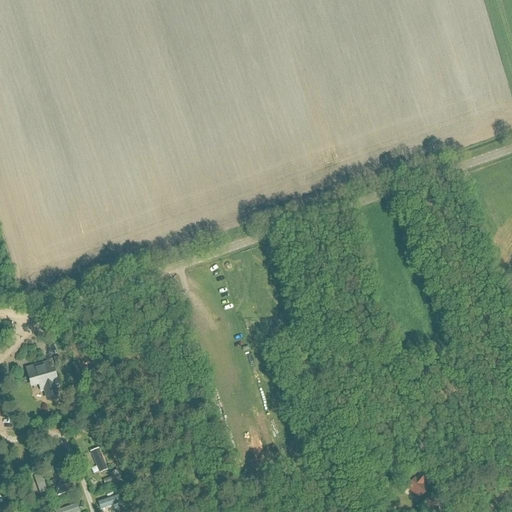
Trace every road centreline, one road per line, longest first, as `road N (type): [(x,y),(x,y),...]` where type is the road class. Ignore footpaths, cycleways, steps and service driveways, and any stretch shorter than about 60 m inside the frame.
road 1 (unclassified): [(26,317),(511,148)]
road 2 (track): [(93,511),(65,442),(53,434),(22,434),(12,453),(0,456)]
